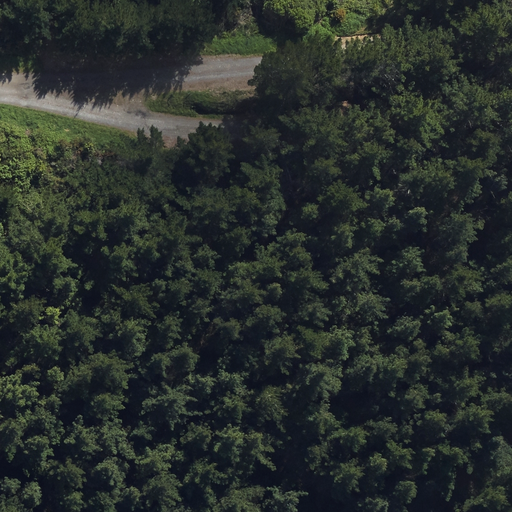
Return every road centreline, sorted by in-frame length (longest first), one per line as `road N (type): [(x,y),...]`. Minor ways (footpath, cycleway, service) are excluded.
road 1 (track): [(511,21),(383,44),(129,52),(0,99)]
road 2 (track): [(78,70),(69,109),(93,136),(143,145),(511,100)]
